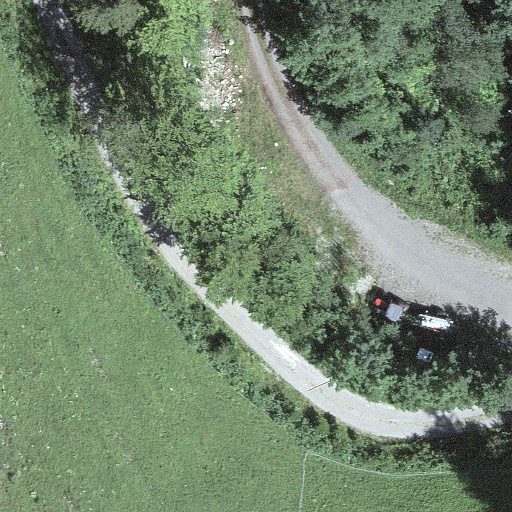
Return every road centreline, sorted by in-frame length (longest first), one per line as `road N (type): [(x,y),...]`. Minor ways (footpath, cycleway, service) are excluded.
road 1 (track): [(511,424),(449,432),(352,409),(242,326),(102,159),(10,0)]
road 2 (track): [(249,0),(289,133),(414,280),(511,312)]
